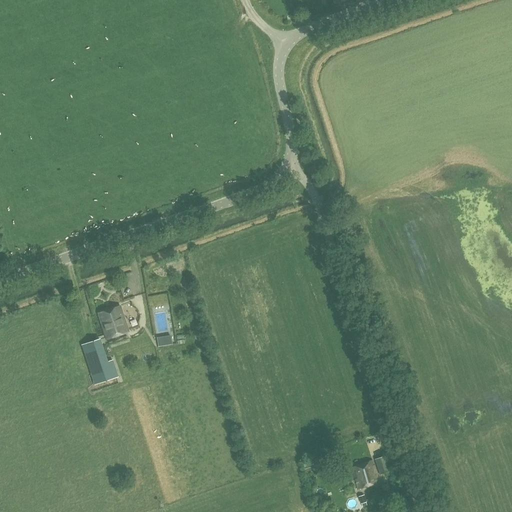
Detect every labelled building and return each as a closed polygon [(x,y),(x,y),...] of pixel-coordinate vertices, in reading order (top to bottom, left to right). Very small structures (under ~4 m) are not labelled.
[(141,295),(140,281),(124,282),(125,296),(141,295)] [(158,304),(158,313),(169,312),(168,303),(158,304)] [(98,313),(107,339),(129,331),(121,306),(98,313)] [(170,312),(159,314),(163,345),(174,344),(170,312)] [(83,345),(96,384),(117,377),(112,362),(106,365),(98,340),(83,345)] [(375,459),(380,475),(392,470),(387,455),(375,459)] [(351,467),(358,489),(380,482),(373,460),(351,467)]
